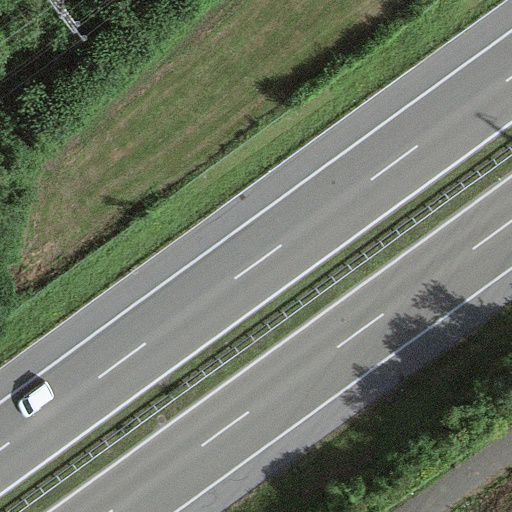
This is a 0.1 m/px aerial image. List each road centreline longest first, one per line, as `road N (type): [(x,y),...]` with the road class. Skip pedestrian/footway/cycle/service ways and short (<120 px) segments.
road 1 (motorway): [(511,75),(0,446)]
road 2 (motorway): [(115,511),(511,223)]
